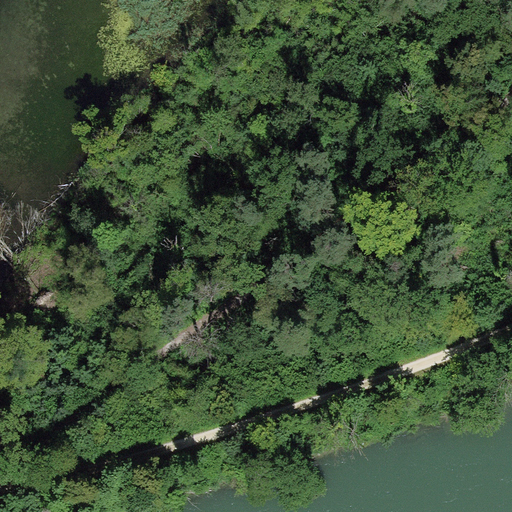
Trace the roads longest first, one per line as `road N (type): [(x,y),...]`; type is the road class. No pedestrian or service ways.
road 1 (track): [(0,476),(15,456),(511,93)]
road 2 (track): [(511,326),(208,436),(0,486)]
